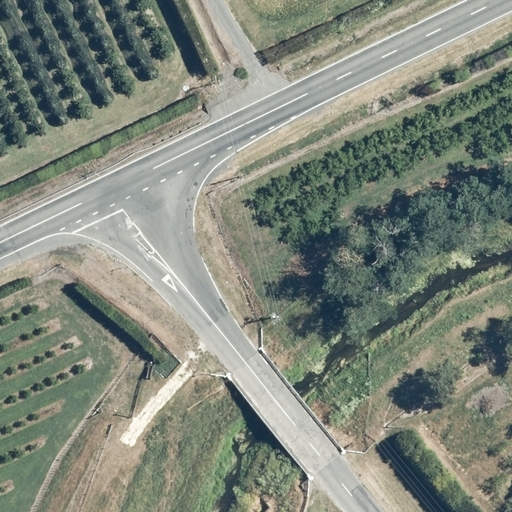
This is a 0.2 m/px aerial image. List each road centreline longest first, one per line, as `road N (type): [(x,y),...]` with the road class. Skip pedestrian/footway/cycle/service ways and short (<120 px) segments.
road 1 (tertiary): [(110,190),(475,0)]
road 2 (unclassified): [(365,511),(110,190)]
road 3 (tertiary): [(0,243),(110,190)]
